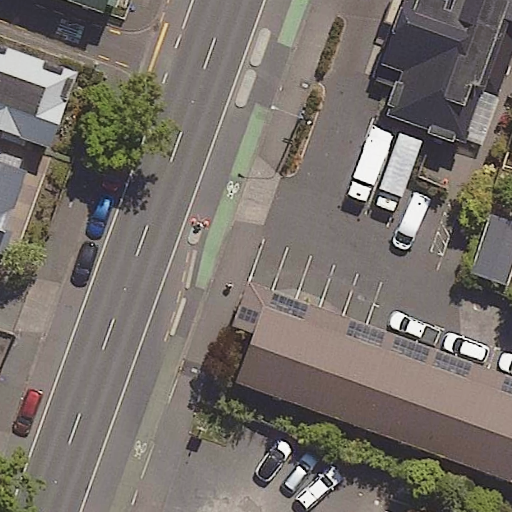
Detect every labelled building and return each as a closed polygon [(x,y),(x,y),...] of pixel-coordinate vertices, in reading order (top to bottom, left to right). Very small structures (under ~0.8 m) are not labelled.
[(74,0),(107,12),(111,0),(74,0)] [(511,0),(411,0),(384,71),(405,78),(390,118),(468,147),(487,97),(502,102),(511,72),(511,0)] [(71,78),(0,52),(0,136),(44,152),(71,78)] [(0,235),(25,166),(0,156),(0,235)] [(511,272),(511,220),(490,214),(466,286),(504,298),(511,272)] [(511,378),(255,287),(239,330),(260,338),(242,387),(511,482),(511,378)]
